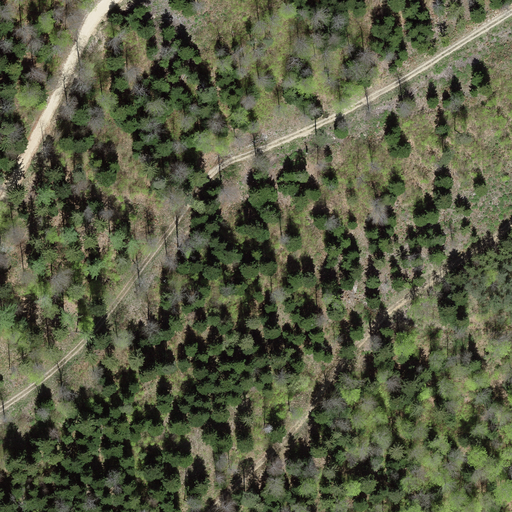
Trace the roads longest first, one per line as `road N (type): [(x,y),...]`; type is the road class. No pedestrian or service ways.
road 1 (track): [(511,10),(385,91),(221,167),(110,314),(62,364),(0,409)]
road 2 (track): [(511,221),(388,311),(293,433),(210,511)]
road 3 (track): [(113,0),(85,34),(0,213)]
